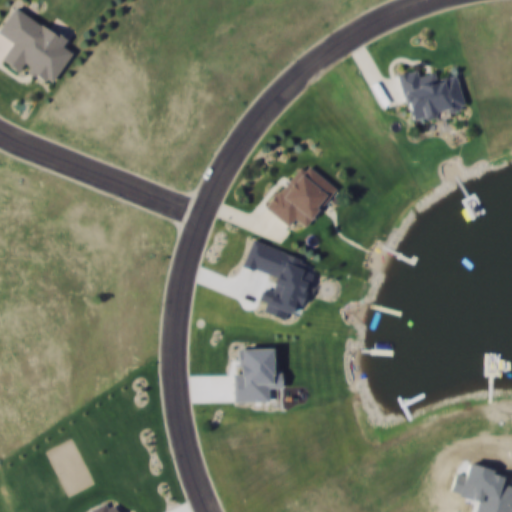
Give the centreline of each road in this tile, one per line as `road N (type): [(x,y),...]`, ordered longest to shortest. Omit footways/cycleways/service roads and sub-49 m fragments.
road 1 (residential): [(427,0),(396,8),(300,72),(236,143),(200,219),(173,324),(175,422),(205,511)]
road 2 (residential): [(200,219),(0,135)]
